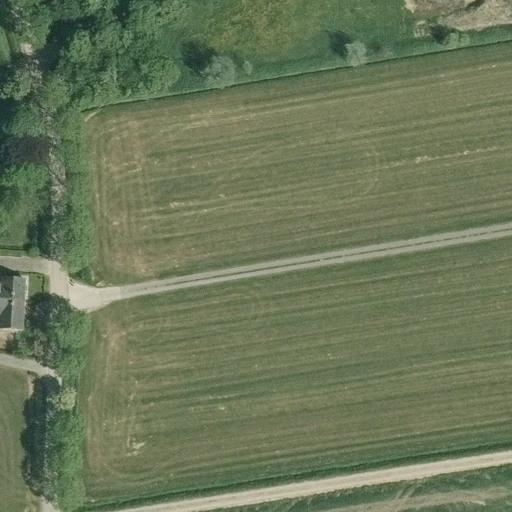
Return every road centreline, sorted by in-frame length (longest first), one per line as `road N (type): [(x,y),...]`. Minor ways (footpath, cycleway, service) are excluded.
road 1 (residential): [(57,300),(511,229)]
road 2 (unclassified): [(57,300),(56,174),(12,0)]
road 3 (unclassified): [(51,511),(57,300)]
